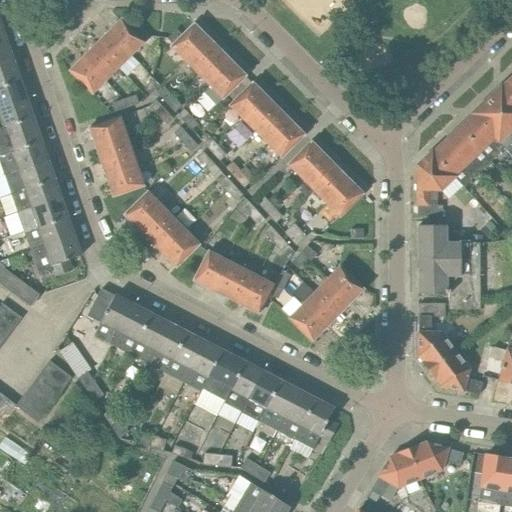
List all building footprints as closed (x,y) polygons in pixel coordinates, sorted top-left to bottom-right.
[(108,34),(131,56),(150,37),(141,28),(135,34),(122,21),(108,34)] [(171,48),(185,63),(208,39),(194,25),(183,36),(177,30),(168,39),(174,45),(171,48)] [(96,46),(118,69),(131,56),(108,34),(96,46)] [(208,39),(185,63),(197,75),(220,52),(208,39)] [(7,44),(0,46),(0,66),(14,62),(7,44)] [(83,59),(106,81),(118,69),(96,46),(83,59)] [(220,52),(197,75),(210,88),(233,64),(220,52)] [(106,81),(83,59),(70,72),(92,95),(106,81)] [(14,62),(0,66),(0,88),(20,81),(14,62)] [(233,64),(210,88),(204,94),(216,107),(227,96),(246,78),(246,77),(233,64)] [(246,78),(227,96),(235,103),(230,108),(243,121),(266,98),(246,78)] [(153,79),(148,84),(155,90),(159,86),(153,79)] [(511,80),(503,89),(511,98),(511,80)] [(20,81),(0,88),(0,109),(27,100),(20,81)] [(155,90),(148,84),(144,89),(150,95),(155,90)] [(157,93),(166,103),(172,97),(164,87),(157,93)] [(511,98),(503,89),(501,87),(472,114),(474,116),(504,148),(511,156),(511,98)] [(136,97),(124,101),(127,109),(139,105),(136,97)] [(172,97),(166,103),(174,112),(181,106),(172,97)] [(266,98),(243,121),(256,134),(279,111),(266,98)] [(27,100),(0,109),(0,130),(33,119),(27,100)] [(157,115),(164,110),(155,100),(149,106),(157,115)] [(127,109),(124,101),(112,105),(115,113),(127,109)] [(164,110),(157,115),(166,125),(172,119),(164,110)] [(279,111),(256,134),(269,146),(292,123),(279,111)] [(191,130),(198,125),(189,115),(183,120),(191,130)] [(474,116),(460,129),(491,161),(504,148),(474,116)] [(95,146),(127,136),(120,118),(89,129),(95,146)] [(0,157),(41,142),(33,119),(0,130),(0,153),(1,156),(0,156),(0,157)] [(292,123),(269,146),(282,159),(305,137),(292,123)] [(182,143),(189,136),(180,127),(173,133),(182,143)] [(491,161),(460,129),(447,142),(477,173),(491,161)] [(201,140),(210,151),(216,145),(207,134),(201,140)] [(101,163),(132,152),(127,136),(95,146),(101,163)] [(198,146),(189,136),(182,143),(191,152),(198,146)] [(0,161),(5,176),(48,161),(41,142),(0,157),(0,161)] [(433,154),(455,177),(464,186),(477,173),(447,142),(433,154)] [(289,166),(302,180),(325,157),(311,144),(289,166)] [(216,145),(210,151),(220,161),(226,156),(216,145)] [(107,180),(138,169),(132,152),(101,163),(107,180)] [(205,167),(212,161),(203,152),(196,158),(205,167)] [(455,177),(433,154),(432,153),(417,167),(418,217),(442,217),(442,206),(428,206),(428,191),(440,190),(455,177)] [(325,157),(302,180),(315,192),(337,170),(325,157)] [(11,195),(54,180),(48,161),(5,176),(11,195)] [(220,171),(212,161),(205,167),(213,177),(220,171)] [(235,178),(241,172),(232,163),(226,168),(235,178)] [(144,187),(138,169),(107,180),(113,198),(144,187)] [(337,170),(315,192),(327,205),(350,182),(337,170)] [(241,172),(235,178),(244,187),(250,182),(241,172)] [(227,192),(234,186),(225,176),(220,181),(219,183),(227,192)] [(18,214),(61,199),(54,180),(11,195),(18,214)] [(350,182),(327,205),(341,218),(363,196),(350,182)] [(242,195),(234,186),(227,192),(235,201),(242,195)] [(138,230),(161,208),(148,194),(125,216),(138,230)] [(258,203),(267,213),(273,207),(264,197),(258,203)] [(25,233),(68,218),(61,199),(18,214),(25,233)] [(250,217),(257,211),(248,201),(241,208),(250,217)] [(273,207),(267,213),(276,223),(282,217),(273,207)] [(151,242),(173,220),(161,208),(138,230),(151,242)] [(265,220),(257,211),(250,217),(258,226),(265,220)] [(31,252),(74,237),(68,218),(25,233),(31,252)] [(163,255),(186,233),(173,220),(151,242),(163,255)] [(290,239),(300,231),(294,224),(285,233),(290,239)] [(272,242),(279,236),(271,226),(264,232),(272,242)] [(419,227),(419,245),(446,245),(446,227),(419,227)] [(363,240),(363,230),(351,231),(351,240),(363,240)] [(306,237),(300,231),(290,239),(296,246),(306,237)] [(199,247),(186,233),(163,255),(176,269),(199,247)] [(287,245),(279,236),(272,242),(281,251),(287,245)] [(81,257),(74,237),(31,252),(39,277),(53,272),(55,277),(73,271),(69,261),(81,257)] [(306,245),(299,254),(306,260),(307,258),(311,261),(317,254),(306,245)] [(479,245),(446,245),(419,245),(419,272),(479,272),(479,245)] [(194,281),(211,290),(226,261),(209,253),(194,281)] [(306,260),(299,254),(292,262),(299,268),(306,260)] [(226,261),(211,290),(227,298),(241,270),(226,261)] [(0,265),(0,284),(12,294),(21,282),(0,265)] [(341,268),(328,282),(350,304),(363,290),(341,268)] [(241,270),(227,298),(242,306),(257,278),(241,270)] [(275,284),(284,288),(290,276),(282,272),(275,284)] [(479,272),(419,272),(419,295),(448,295),(448,311),(480,311),(479,272)] [(269,296),(274,286),(257,278),(242,306),(259,315),(269,296)] [(21,282),(12,294),(30,308),(40,296),(21,282)] [(350,304),(328,282),(315,294),(338,316),(350,304)] [(275,284),(274,286),(269,296),(277,300),(284,288),(275,284)] [(94,337),(113,347),(134,306),(102,290),(88,316),(101,323),(94,337)] [(338,316),(315,294),(303,307),(325,329),(338,316)] [(0,307),(0,318),(14,329),(22,319),(2,304),(0,307)] [(419,356),(430,371),(455,353),(441,333),(431,333),(430,317),(445,317),(445,305),(419,305),(419,356)] [(134,306),(113,347),(130,356),(152,315),(134,306)] [(325,329),(303,307),(289,320),(312,343),(325,329)] [(152,315),(130,356),(148,365),(169,325),(152,315)] [(0,334),(7,339),(14,329),(0,318),(0,334)] [(169,325),(148,365),(166,374),(187,334),(169,325)] [(187,334),(166,374),(184,383),(205,343),(187,334)] [(511,385),(511,335),(511,336),(507,351),(499,381),(498,382),(511,385)] [(77,378),(91,370),(73,343),(60,351),(77,378)] [(205,343),(184,383),(201,392),(222,352),(205,343)] [(507,351),(493,348),(485,378),(499,381),(507,351)] [(222,352),(201,392),(224,404),(245,363),(222,352)] [(455,353),(430,371),(441,386),(479,396),(483,384),(467,380),(469,372),(455,353)] [(41,373),(64,390),(72,379),(49,362),(41,373)] [(245,363),(224,404),(242,414),(263,373),(245,363)] [(32,384),(55,401),(64,390),(41,373),(32,384)] [(86,391),(95,385),(87,373),(78,379),(86,391)] [(263,373),(242,414),(260,423),(281,382),(263,373)] [(281,382),(260,423),(277,432),(298,391),(281,382)] [(32,384),(25,395),(47,412),(55,401),(32,384)] [(103,396),(95,385),(86,391),(94,402),(103,396)] [(298,391),(277,432),(295,441),(316,400),(298,391)] [(47,412),(25,395),(15,407),(38,424),(47,412)] [(316,400),(295,441),(313,450),(320,437),(330,442),(338,425),(329,420),(334,410),(316,400)] [(111,427),(120,421),(112,410),(103,416),(111,427)] [(128,433),(120,421),(111,427),(119,439),(128,433)] [(150,447),(153,437),(139,433),(136,444),(150,447)] [(166,441),(153,437),(150,447),(163,451),(166,441)] [(408,451),(420,480),(442,471),(448,450),(427,444),(408,451)] [(183,457),(186,450),(175,446),(172,453),(183,457)] [(459,465),(463,453),(449,449),(445,461),(459,465)] [(420,480),(408,451),(390,458),(370,491),(379,496),(381,497),(389,483),(399,488),(420,480)] [(217,466),(218,455),(204,454),(203,464),(217,466)] [(232,456),(218,455),(217,466),(231,467),(232,456)] [(500,507),(507,459),(485,455),(478,503),(500,507)] [(511,508),(511,459),(507,459),(500,507),(511,508)] [(252,476),(257,468),(245,461),(240,469),(252,476)] [(173,462),(169,470),(188,479),(192,471),(173,462)] [(269,474),(257,468),(252,476),(264,483),(269,474)] [(188,479),(169,470),(164,479),(174,484),(177,480),(185,484),(188,479)] [(174,484),(164,479),(156,495),(166,500),(177,508),(181,500),(169,493),(172,488),(174,484)] [(250,484),(240,502),(256,511),(286,511),(289,508),(250,484)] [(379,496),(370,491),(366,499),(374,504),(379,496)] [(160,511),(166,500),(156,495),(149,509),(155,511),(160,511)] [(256,511),(240,502),(233,511),(256,511)]
